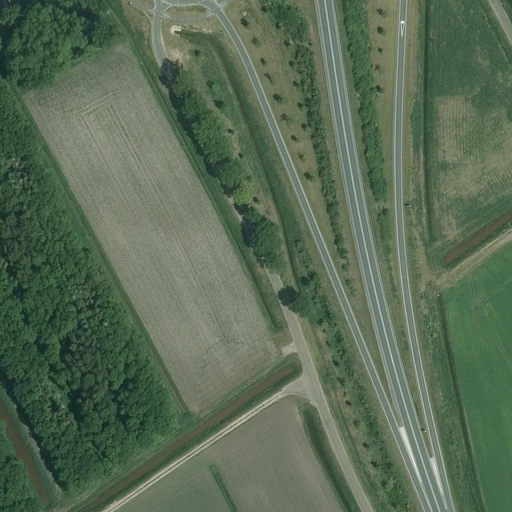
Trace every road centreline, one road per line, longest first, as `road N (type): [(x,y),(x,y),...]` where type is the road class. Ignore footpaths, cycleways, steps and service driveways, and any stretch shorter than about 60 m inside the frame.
road 1 (trunk): [(203,0),(252,79),(428,511)]
road 2 (unclassified): [(367,511),(274,279),(160,57),(162,0)]
road 3 (trunk): [(438,511),(377,307),(324,0)]
road 4 (trunk): [(448,511),(401,257),(403,0)]
